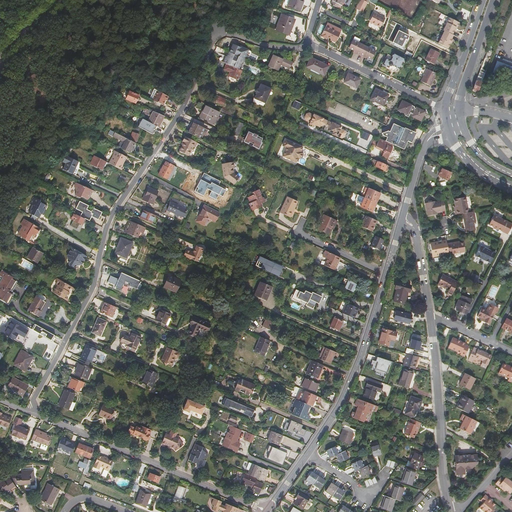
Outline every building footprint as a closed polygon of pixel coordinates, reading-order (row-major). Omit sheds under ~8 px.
[(290,0),(288,7),(300,11),(304,0),(290,0)] [(368,2),(363,0),(361,0),(357,9),(364,12),(368,2)] [(375,13),(370,23),(381,28),(386,19),(375,13)] [(290,35),(295,20),(283,15),(277,30),(290,35)] [(444,30),(453,34),(454,31),(456,28),(457,28),(460,23),(450,18),(444,30)] [(326,27),(340,34),(342,31),(328,24),(326,27)] [(341,34),(340,34),(326,27),(322,37),(328,39),(329,38),(332,39),(331,40),(336,43),(341,34)] [(390,41),(404,48),(410,37),(396,29),(390,41)] [(451,41),(452,40),(452,39),(454,36),(452,35),(445,31),(442,36),(451,41)] [(439,44),(448,49),(451,44),(450,43),(451,41),(442,36),(439,44)] [(349,48),(354,51),(356,52),(356,54),(364,58),(364,56),(367,58),(371,60),(376,52),(353,40),(349,48)] [(232,44),(229,52),(244,59),(248,51),(246,49),(242,47),(242,48),(239,47),(232,44)] [(426,60),(434,65),(440,53),(432,49),(426,60)] [(221,54),(218,60),(227,64),(238,69),(240,64),(243,62),(244,59),(229,52),(228,52),(226,57),(221,54)] [(393,65),(401,68),(405,59),(394,53),(390,60),(389,60),(388,60),(387,59),(385,58),(383,63),(389,67),(390,65),(391,65),(392,65),(393,65)] [(269,66),(278,71),(281,65),(291,69),(294,63),(285,59),(284,60),(274,55),(269,66)] [(307,67),(325,76),(329,67),(311,58),(307,67)] [(511,66),(498,61),(493,73),(511,79),(511,66)] [(238,80),(242,71),(238,69),(227,64),(225,70),(230,72),(229,76),(238,80)] [(421,82),(431,86),(437,74),(428,69),(421,82)] [(345,83),(357,88),(361,80),(349,74),(345,83)] [(473,90),(479,92),(482,83),(477,81),(473,90)] [(267,98),(268,98),(272,89),(262,85),(260,89),(258,89),(256,93),(257,94),(255,98),(254,98),(254,102),(264,107),(266,103),(264,103),(267,98)] [(371,100),(384,106),(388,97),(386,96),(387,94),(383,92),(382,93),(376,90),(371,100)] [(140,95),(131,91),(127,100),(136,104),(140,95)] [(167,101),(169,96),(159,91),(157,96),(155,96),(153,101),(163,105),(166,100),(167,101)] [(226,99),(220,96),(217,102),(224,105),(226,99)] [(295,100),(293,107),(299,110),(302,103),(295,100)] [(406,116),(409,117),(411,114),(413,115),(412,117),(421,121),(426,112),(417,108),(416,109),(415,108),(415,107),(412,106),(411,107),(409,106),(410,105),(403,101),(399,108),(403,110),(403,111),(404,112),(404,114),(405,115),(406,116)] [(200,118),(213,125),(214,123),(216,124),(219,118),(218,117),(220,112),(206,105),(203,112),(200,118)] [(221,112),(232,118),(233,115),(231,114),(232,113),(223,109),(221,112)] [(158,122),(161,115),(152,111),(147,121),(158,126),(159,123),(158,122)] [(324,119),(308,112),(305,114),(304,117),(304,119),(311,122),(310,124),(315,127),(315,125),(320,127),(325,125),(327,126),(328,131),(334,133),(333,135),(338,137),(338,136),(342,138),(345,137),(346,134),(346,131),(341,129),(342,127),(333,123),(332,123),(324,119)] [(147,121),(144,119),(140,127),(153,134),(155,129),(156,129),(158,127),(158,126),(147,121)] [(240,122),(237,129),(241,132),(245,124),(240,122)] [(189,133),(201,139),(205,129),(194,123),(189,133)] [(399,128),(395,130),(414,138),(415,138),(412,136),(413,134),(404,130),(399,128)] [(414,138),(395,130),(382,133),(383,135),(387,137),(386,141),(394,145),(404,149),(408,141),(412,143),(414,138)] [(361,138),(368,141),(371,134),(364,131),(361,138)] [(246,142),(259,149),(262,143),(263,139),(249,132),(246,139),(247,140),(246,142)] [(136,143),(116,133),(114,137),(122,141),(122,142),(125,144),(122,149),(132,154),(135,149),(133,148),(136,143)] [(139,135),(133,133),(131,140),(137,143),(139,135)] [(186,137),(183,141),(185,142),(183,145),(180,151),(189,156),(194,147),(195,147),(198,143),(186,137)] [(386,141),(380,138),(379,140),(375,138),(373,144),(377,146),(376,148),(382,151),(380,155),(388,158),(394,145),(386,141)] [(285,139),(282,146),(286,148),(302,155),(303,154),(302,152),(300,151),(302,146),(285,139)] [(76,146),(73,144),(66,151),(70,153),(76,146)] [(302,155),(286,148),(283,156),(295,162),(297,157),(300,158),(301,158),(301,157),(302,155)] [(115,153),(109,163),(122,170),(125,165),(123,164),(127,157),(116,151),(115,153)] [(67,155),(65,159),(77,165),(79,161),(67,155)] [(297,157),(295,162),(303,165),(306,157),(302,155),(301,157),(301,158),(300,158),(297,157)] [(107,163),(95,156),(91,164),(103,169),(104,166),(106,166),(107,163)] [(77,165),(65,159),(64,161),(67,163),(65,166),(74,171),(77,165)] [(374,160),(373,162),(372,164),(376,166),(375,166),(387,172),(390,167),(374,160)] [(164,166),(176,171),(178,168),(166,162),(164,166)] [(233,163),(228,163),(228,165),(223,165),(224,177),(234,184),(239,177),(234,173),(233,168),(234,168),(233,163)] [(164,166),(164,165),(159,175),(168,180),(171,174),(173,175),(176,171),(164,166)] [(442,177),(449,180),(451,173),(442,169),(440,173),(442,174),(442,177)] [(77,192),(77,194),(84,197),(83,197),(90,200),(94,191),(77,183),(75,187),(77,192)] [(326,188),(334,192),(336,186),(328,183),(326,188)] [(143,200),(153,204),(158,192),(148,188),(143,200)] [(367,194),(365,198),(377,203),(380,194),(366,188),(364,193),(367,194)] [(261,194),(259,190),(253,193),(254,195),(249,197),(252,203),(250,204),(253,211),(261,207),(260,204),(264,202),(261,195),(261,194)] [(47,206),(42,203),(40,202),(41,201),(34,197),(31,205),(33,206),(30,213),(39,218),(41,215),(41,214),(44,212),(47,206)] [(295,209),(298,202),(287,197),(280,213),(290,217),(294,209),(295,209)] [(454,211),(455,215),(463,214),(468,213),(465,197),(454,199),(456,211),(454,211)] [(365,198),(363,204),(362,206),(373,211),(377,203),(365,198)] [(80,201),(76,209),(83,212),(85,213),(90,215),(92,216),(95,218),(99,210),(94,208),(92,211),(88,209),(90,206),(82,202),(80,201)] [(445,211),(443,201),(434,202),(425,203),(428,216),(434,215),(434,214),(437,213),(437,214),(442,212),(445,211)] [(184,218),(188,210),(171,202),(168,210),(176,214),(177,218),(181,216),(184,218)] [(197,221),(205,226),(209,218),(215,221),(219,213),(205,206),(197,221)] [(140,218),(152,224),(156,216),(144,210),(140,218)] [(85,213),(83,212),(81,216),(85,219),(90,221),(92,216),(90,215),(89,218),(84,215),(85,213)] [(475,222),(473,212),(468,213),(463,214),(466,232),(476,230),(474,222),(475,222)] [(81,216),(74,213),(71,219),(82,224),(85,219),(81,216)] [(318,229),(329,234),(333,226),(335,227),(338,221),(326,216),(322,224),(321,224),(318,229)] [(362,227),(373,231),(377,221),(367,216),(362,227)] [(490,225),(509,234),(511,227),(511,226),(511,223),(495,216),(494,216),(490,225)] [(19,235),(29,241),(30,240),(31,237),(33,238),(36,232),(38,233),(40,228),(25,219),(21,225),(25,227),(23,230),(22,229),(19,235)] [(144,234),(146,228),(129,221),(125,230),(128,232),(128,234),(140,239),(143,233),(144,234)] [(380,250),(385,240),(376,236),(372,246),(380,250)] [(120,260),(125,262),(133,243),(122,238),(115,254),(122,256),(120,260)] [(445,255),(449,254),(449,253),(447,244),(443,244),(443,241),(430,243),(432,255),(444,253),(445,255)] [(447,244),(449,253),(453,252),(453,253),(465,251),(464,242),(451,244),(451,243),(447,244)] [(481,259),(491,263),(496,253),(490,250),(481,246),(476,256),(481,259)] [(43,253),(34,248),(28,258),(38,263),(43,253)] [(87,262),(90,258),(84,255),(83,255),(80,254),(81,253),(75,249),(70,258),(72,266),(77,269),(85,267),(86,264),(85,263),(86,261),(87,262)] [(203,252),(196,249),(195,249),(194,253),(187,250),(184,257),(191,260),(191,259),(198,262),(201,255),(203,252)] [(335,270),(341,258),(326,251),(323,257),(328,259),(325,265),(335,270)] [(261,257),(257,266),(276,275),(281,266),(261,257)] [(285,268),(281,266),(276,275),(281,277),(285,268)] [(3,270),(0,276),(1,276),(5,279),(4,280),(3,280),(1,284),(0,283),(0,291),(1,292),(0,292),(0,298),(8,304),(12,298),(9,296),(11,293),(9,292),(10,290),(14,292),(17,286),(14,284),(15,281),(13,279),(14,277),(3,270)] [(470,279),(477,283),(480,276),(474,272),(470,279)] [(141,283),(141,281),(122,273),(119,279),(111,276),(108,282),(116,285),(116,287),(122,290),(126,281),(131,284),(130,286),(136,289),(138,286),(139,287),(140,284),(141,285),(141,283)] [(447,294),(451,296),(458,282),(443,275),(438,285),(446,289),(446,288),(449,290),(447,294)] [(165,287),(176,293),(181,281),(175,278),(170,276),(165,287)] [(357,284),(345,279),(344,281),(345,284),(347,285),(345,288),(354,292),(357,284)] [(59,280),(59,281),(56,285),(58,286),(56,289),(55,289),(53,293),(66,300),(66,298),(70,292),(69,292),(71,288),(72,287),(59,280)] [(266,300),(272,288),(261,283),(255,295),(266,300)] [(394,301),(403,303),(406,292),(409,293),(411,286),(397,283),(395,289),(397,290),(394,301)] [(319,304),(322,297),(312,292),(312,293),(305,290),(304,293),(296,289),(292,299),(300,303),(301,300),(307,303),(306,305),(313,309),(315,304),(314,303),(315,302),(319,304)] [(38,292),(35,296),(44,301),(45,298),(45,296),(38,292)] [(44,301),(35,296),(28,309),(30,311),(46,320),(50,313),(52,314),(55,310),(52,308),(55,304),(50,301),(48,305),(44,303),(44,301)] [(461,312),(466,315),(471,306),(469,305),(472,300),(464,296),(461,297),(456,306),(457,307),(456,310),(461,312)] [(113,315),(115,311),(117,308),(105,303),(101,313),(110,317),(111,314),(113,315)] [(359,313),(360,309),(347,303),(343,313),(355,319),(356,315),(355,314),(357,312),(358,312),(359,313)] [(484,322),(489,325),(494,314),(496,313),(499,308),(491,304),(487,311),(482,308),(478,316),(485,320),(484,322)] [(156,320),(166,325),(171,314),(161,310),(156,320)] [(394,320),(409,324),(411,315),(397,311),(394,320)] [(331,327),(338,330),(342,321),(339,320),(340,318),(336,317),(331,327)] [(92,333),(99,336),(101,331),(103,331),(107,322),(98,318),(92,333)] [(189,333),(196,336),(200,328),(207,331),(210,324),(194,318),(191,325),(192,325),(189,333)] [(511,321),(507,318),(502,327),(511,332),(511,321)] [(274,331),(274,330),(277,323),(266,319),(263,326),(274,331)] [(29,332),(12,322),(8,329),(3,326),(1,331),(24,345),(25,342),(24,341),(29,332)] [(282,333),(285,325),(278,322),(277,323),(274,330),(282,333)] [(57,337),(35,324),(32,330),(46,338),(54,342),(57,337)] [(379,343),(389,346),(390,340),(395,341),(397,333),(383,329),(379,343)] [(141,338),(133,334),(131,338),(128,345),(136,349),(141,338)] [(421,337),(413,334),(409,349),(416,351),(418,347),(420,347),(421,343),(419,342),(421,337)] [(128,345),(131,338),(128,336),(126,335),(124,336),(121,341),(123,343),(128,345)] [(461,354),(465,356),(469,346),(465,345),(466,344),(458,340),(453,337),(449,347),(461,353),(461,354)] [(264,356),(270,342),(263,339),(260,339),(254,352),(264,356)] [(81,358),(91,362),(97,349),(87,345),(81,358)] [(320,359),(330,363),(334,356),(337,357),(339,353),(325,347),(320,359)] [(171,358),(175,359),(176,358),(177,358),(178,358),(179,357),(180,355),(179,353),(178,352),(168,348),(165,354),(164,355),(171,358)] [(483,363),(488,365),(492,356),(478,349),(478,350),(474,349),(470,357),(474,359),(475,357),(483,361),(483,363)] [(34,357),(22,351),(14,365),(26,371),(34,357)] [(419,357),(408,354),(404,365),(415,369),(419,357)] [(171,358),(164,355),(164,356),(162,361),(165,363),(166,365),(168,364),(169,363),(171,358)] [(392,362),(377,357),(376,361),(372,360),(371,364),(373,365),(372,368),(386,373),(389,365),(391,365),(392,362)] [(318,379),(324,365),(312,361),(306,374),(318,379)] [(508,380),(511,382),(511,380),(511,367),(503,363),(498,372),(509,377),(508,380)] [(92,368),(80,364),(76,376),(87,380),(92,368)] [(158,374),(148,370),(143,383),(153,387),(158,374)] [(399,385),(408,388),(413,373),(404,370),(399,385)] [(475,379),(465,373),(460,384),(470,389),(475,379)] [(316,393),(319,384),(305,377),(301,386),(316,393)] [(8,387),(23,396),(28,386),(14,378),(8,387)] [(83,388),(85,383),(73,378),(69,388),(79,392),(81,387),(83,388)] [(248,390),(250,391),(252,388),(254,389),(255,385),(242,379),(240,383),(238,382),(236,385),(248,390)] [(380,392),(382,386),(368,381),(366,387),(367,388),(363,396),(373,400),(377,391),(380,392)] [(235,389),(246,394),(248,390),(236,385),(235,389)] [(59,406),(69,410),(72,401),(75,394),(66,390),(59,406)] [(298,400),(309,405),(311,400),(309,399),(310,396),(301,392),(300,394),(298,400)] [(457,407),(468,413),(474,402),(465,396),(461,403),(459,402),(457,407)] [(419,409),(422,401),(411,397),(405,414),(413,417),(416,408),(419,409)] [(244,414),(252,417),(255,410),(239,404),(238,405),(237,404),(237,403),(225,398),(222,405),(234,410),(235,409),(240,411),(241,408),(245,410),(244,414)] [(293,415),(308,421),(310,416),(307,414),(311,406),(309,405),(298,400),(296,399),(293,407),(296,408),(293,415)] [(380,407),(358,399),(356,405),(358,406),(355,414),(353,413),(352,417),(369,424),(370,422),(375,411),(376,412),(378,412),(380,407)] [(201,413),(203,414),(206,407),(189,400),(185,407),(201,413)] [(114,410),(103,406),(99,414),(111,419),(114,410)] [(202,416),(203,414),(201,413),(185,407),(184,410),(189,413),(190,412),(190,411),(194,412),(201,415),(202,416)] [(3,414),(0,412),(0,427),(2,428),(3,426),(8,427),(11,419),(2,415),(3,414)] [(476,421),(463,414),(460,419),(462,420),(463,421),(461,424),(459,428),(469,433),(474,425),(476,421)] [(24,420),(16,417),(13,424),(16,425),(12,435),(21,438),(26,440),(30,431),(21,427),(24,420)] [(418,431),(421,423),(411,419),(410,423),(409,423),(404,435),(414,438),(416,431),(418,431)] [(302,428),(303,425),(292,420),(287,431),(293,433),(293,431),(294,432),(295,430),(298,431),(297,433),(304,436),(306,430),(302,428)] [(156,440),(158,436),(142,430),(137,427),(136,429),(131,427),(128,434),(134,436),(134,435),(135,435),(136,437),(137,437),(139,437),(144,439),(144,440),(147,441),(150,440),(151,438),(156,440)] [(142,430),(158,436),(160,433),(152,430),(152,431),(144,427),(142,430)] [(40,430),(37,429),(32,439),(48,445),(51,437),(46,435),(40,432),(40,430)] [(224,440),(239,447),(240,445),(239,444),(240,442),(237,441),(241,433),(230,429),(224,440)] [(343,430),(339,440),(350,444),(353,434),(343,430)] [(279,445),(283,435),(272,431),(268,441),(278,445),(279,445)] [(166,439),(183,446),(179,439),(167,434),(166,439)] [(245,440),(252,443),(254,436),(248,434),(245,440)] [(67,437),(62,435),(58,445),(64,447),(63,448),(72,452),(76,442),(71,440),(70,441),(67,440),(67,439),(67,437)] [(176,450),(183,446),(166,439),(164,439),(162,443),(166,445),(175,449),(176,450)] [(237,451),(239,447),(224,440),(222,445),(237,451)] [(94,449),(79,444),(76,453),(90,458),(94,449)] [(276,451),(284,455),(287,448),(279,445),(278,449),(277,448),(276,451)] [(374,462),(378,461),(377,455),(381,454),(378,445),(371,447),(374,462)] [(329,458),(336,455),(338,454),(335,446),(326,451),(329,458)] [(195,452),(205,456),(208,453),(208,452),(201,449),(197,447),(195,452)] [(192,450),(189,458),(196,461),(197,459),(198,458),(200,459),(201,457),(203,458),(205,456),(195,452),(192,450)] [(272,460),(281,464),(284,457),(284,456),(284,455),(276,451),(275,453),(273,457),(272,460)] [(338,454),(336,455),(339,462),(348,458),(345,451),(338,454)] [(409,467),(418,470),(424,457),(415,453),(413,457),(409,467)] [(114,461),(100,455),(95,466),(100,468),(101,466),(106,468),(105,469),(110,471),(114,461)] [(458,477),(466,476),(465,471),(471,470),(471,465),(472,464),(478,463),(478,456),(456,458),(458,477)] [(87,475),(93,462),(85,459),(83,463),(80,462),(79,466),(85,469),(84,473),(87,475)] [(393,469),(395,462),(388,460),(388,459),(385,466),(393,469)] [(358,470),(363,467),(360,460),(351,464),(355,471),(358,470)] [(248,474),(258,478),(264,481),(268,470),(252,464),(248,474)] [(367,465),(363,467),(358,470),(362,477),(370,473),(367,465)] [(401,482),(412,485),(416,473),(405,470),(401,482)] [(18,473),(10,479),(16,487),(20,484),(22,487),(26,486),(31,486),(31,487),(37,487),(36,471),(23,472),(23,475),(20,476),(18,473)] [(306,479),(313,484),(318,476),(311,472),(306,479)] [(161,477),(150,473),(148,479),(159,483),(161,477)] [(256,481),(258,478),(248,474),(246,473),(242,482),(254,487),(253,490),(260,493),(264,484),(256,481)] [(10,479),(8,476),(0,481),(0,491),(7,493),(8,494),(17,488),(16,487),(10,479)] [(318,476),(313,484),(319,488),(325,481),(318,476)] [(366,488),(377,483),(375,477),(364,482),(366,488)] [(503,488),(510,493),(511,490),(511,482),(506,477),(503,480),(501,478),(495,484),(502,489),(503,488)] [(333,495),(338,487),(331,483),(326,491),(333,495)] [(59,490),(51,485),(49,489),(47,488),(46,488),(40,500),(51,505),(57,493),(58,493),(59,490)] [(394,485),(390,497),(395,499),(400,501),(404,489),(394,485)] [(180,486),(175,497),(176,497),(182,499),(186,489),(180,486)] [(344,492),(338,487),(333,495),(339,500),(344,492)] [(151,494),(141,490),(136,503),(146,507),(151,494)] [(294,504),(303,509),(309,497),(300,492),(297,497),(298,498),(294,504)] [(415,499),(421,493),(410,504),(411,504),(415,499)] [(425,496),(421,493),(415,499),(411,504),(416,506),(425,496)] [(479,508),(484,511),(489,511),(495,505),(491,501),(491,500),(485,495),(480,501),(483,503),(479,508)] [(395,499),(390,497),(385,496),(381,508),(391,511),(395,499)] [(233,511),(236,511),(237,510),(238,508),(226,503),(225,506),(220,504),(221,501),(214,498),(212,502),(211,504),(213,508),(212,510),(217,511),(218,511),(219,511),(233,511)] [(323,511),(325,505),(318,503),(316,511),(323,511)]
